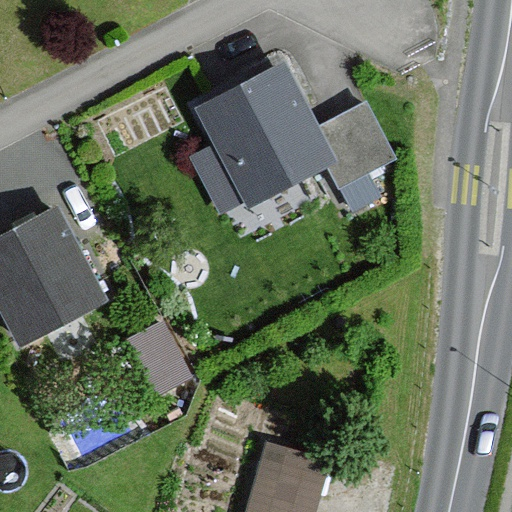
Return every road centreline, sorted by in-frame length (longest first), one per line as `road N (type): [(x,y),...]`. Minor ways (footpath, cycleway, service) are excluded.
road 1 (secondary): [(511,0),(478,344),(448,511)]
road 2 (residential): [(0,128),(243,0)]
